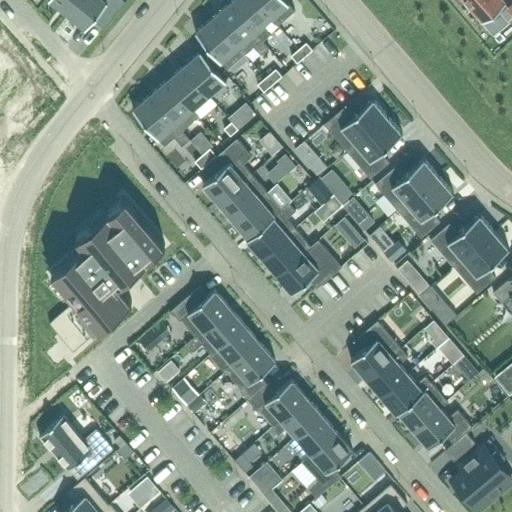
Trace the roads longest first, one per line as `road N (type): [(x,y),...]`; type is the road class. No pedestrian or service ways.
road 1 (residential): [(86,87),(443,511)]
road 2 (residential): [(338,0),(511,193)]
road 3 (residential): [(86,87),(28,171),(5,238)]
